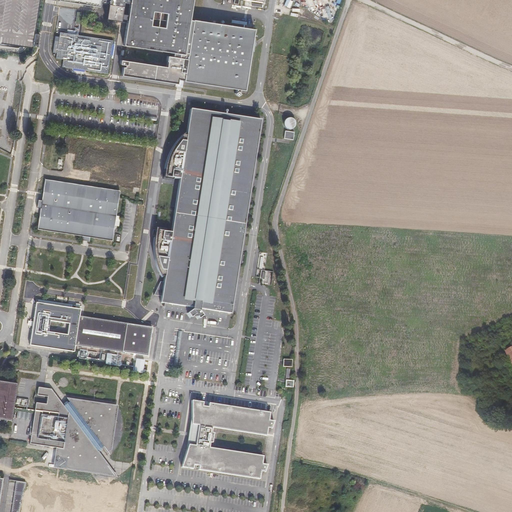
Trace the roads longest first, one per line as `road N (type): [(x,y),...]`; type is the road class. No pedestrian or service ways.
road 1 (unclassified): [(289,458),(301,330),(278,209),(351,0)]
road 2 (track): [(463,511),(289,458)]
road 3 (track): [(511,70),(362,0)]
